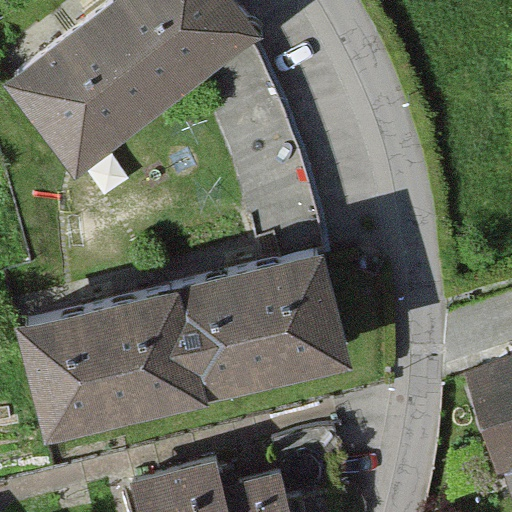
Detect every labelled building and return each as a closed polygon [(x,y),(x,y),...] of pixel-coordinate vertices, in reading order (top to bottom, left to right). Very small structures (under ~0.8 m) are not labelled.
[(244,29),(264,13),(253,0),(86,0),(3,65),(77,160),(196,66),(244,29)] [(258,241),(319,226),(304,158),(269,70),(244,29),(196,66),(258,241)] [(326,254),(319,226),(258,241),(170,264),(200,384),(349,346),(326,254)] [(200,384),(170,264),(25,300),(56,420),(200,384)] [(511,339),(459,358),(506,492),(511,489),(511,339)] [(214,454),(137,467),(144,511),(292,511),(283,460),(217,471),(214,454)]
